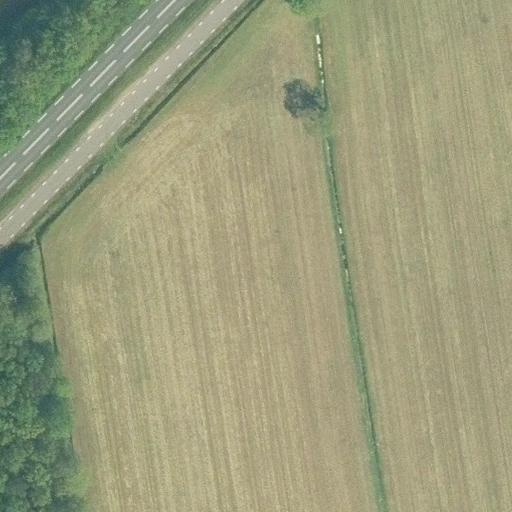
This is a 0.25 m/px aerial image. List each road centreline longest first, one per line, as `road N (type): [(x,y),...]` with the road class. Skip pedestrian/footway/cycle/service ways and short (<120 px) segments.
road 1 (unclassified): [(0,236),(231,0)]
road 2 (primary): [(0,176),(172,0)]
